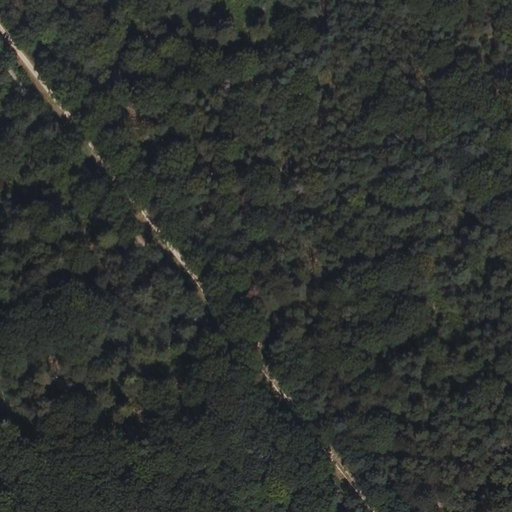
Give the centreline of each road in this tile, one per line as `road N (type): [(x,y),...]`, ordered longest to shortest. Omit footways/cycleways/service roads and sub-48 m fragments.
road 1 (track): [(351,511),(0,62)]
road 2 (track): [(0,344),(511,114)]
